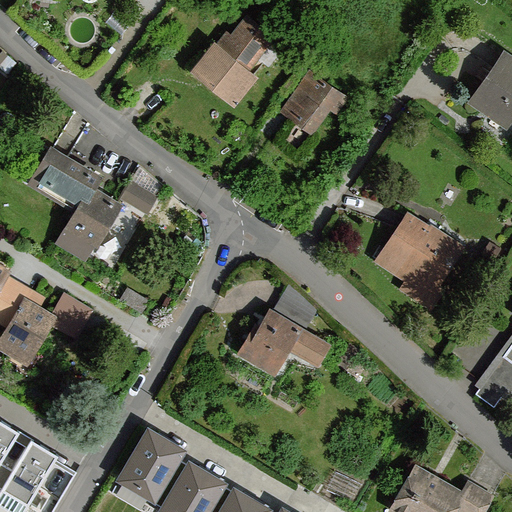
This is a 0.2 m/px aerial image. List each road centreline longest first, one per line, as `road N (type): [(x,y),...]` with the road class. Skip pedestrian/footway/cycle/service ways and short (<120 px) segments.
road 1 (residential): [(242,222),(298,258),(511,448)]
road 2 (residential): [(71,511),(242,222)]
road 3 (residential): [(0,24),(71,90),(242,222)]
road 4 (unknown): [(298,258),(451,61)]
